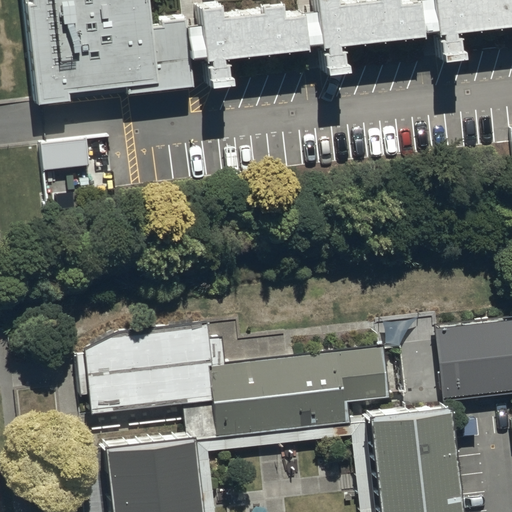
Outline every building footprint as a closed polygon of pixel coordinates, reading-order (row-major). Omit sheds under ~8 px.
[(21,0),(32,91),(64,87),(58,30),(119,23),(126,85),(191,78),(183,6),(149,10),(147,0),(21,0)] [(276,3),(195,11),(203,89),(226,87),(223,60),(312,51),(315,80),(340,77),(337,47),(428,38),(431,65),(453,63),(450,33),(511,26),(511,0),(423,0),(388,4),(387,0),(307,0),(309,13),(277,17),(276,3)] [(39,145),(41,171),(86,167),(83,141),(39,145)] [(117,328),(80,347),(87,413),(186,403),(187,416),(189,432),(190,439),(214,437),(265,430),(342,421),(341,399),(381,396),(376,344),(288,353),(286,329),(240,334),(238,316),(200,320),(117,328)] [(511,318),(433,328),(442,398),(511,389),(511,318)] [(451,511),(439,403),(359,412),(370,511),(451,511)] [(189,432),(98,443),(106,511),(198,511),(190,439),(189,432)] [(81,511),(106,511),(98,443),(92,443),(73,446),(81,511)]
